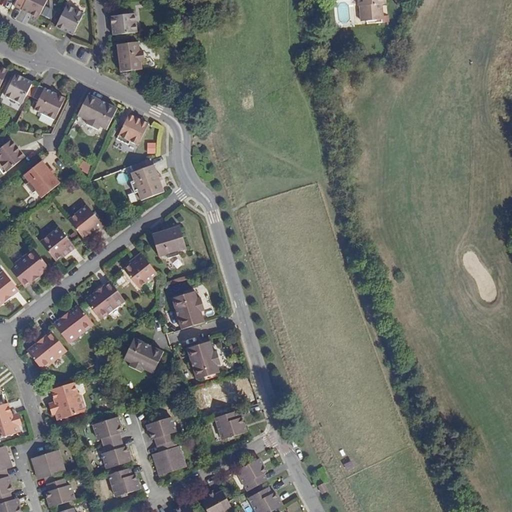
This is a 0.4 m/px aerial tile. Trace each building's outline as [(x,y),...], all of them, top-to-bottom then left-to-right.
[(34,0),(28,13),(45,22),(56,0),(55,0),(34,0)] [(383,0),(357,0),(358,7),(361,7),(362,20),(382,19),(381,5),(384,5),(383,0)] [(80,39),(91,17),(74,9),(63,30),(80,39)] [(113,36),(137,33),(135,14),(111,17),(113,36)] [(139,42),(118,45),(121,72),(142,70),(141,62),(145,61),(143,50),(140,51),(139,42)] [(16,74),(5,96),(22,104),(33,82),(16,74)] [(34,109),(55,120),(65,98),(39,85),(33,97),(39,100),(34,109)] [(88,94),(78,116),(88,121),(86,124),(98,130),(100,127),(107,130),(117,108),(88,94)] [(128,141),(138,145),(148,124),(129,114),(117,139),(126,144),(128,141)] [(25,157),(12,140),(0,149),(0,169),(4,174),(25,157)] [(60,183),(53,174),(49,170),(42,161),(24,176),(29,182),(26,184),(34,194),(37,192),(41,198),(60,183)] [(139,192),(142,200),(164,192),(154,165),(132,173),(134,180),(131,182),(135,194),(139,192)] [(69,220),(83,238),(90,233),(96,229),(97,230),(103,226),(87,205),(69,220)] [(190,249),(183,226),(153,235),(160,257),(167,256),(168,259),(181,255),(180,252),(190,249)] [(40,242),(55,261),(63,255),(68,251),(69,253),(75,248),(59,228),(40,242)] [(9,268),(24,286),(48,267),(35,250),(17,265),(16,263),(9,268)] [(157,274),(141,253),(135,258),(137,260),(131,264),(124,270),(139,288),(157,274)] [(0,303),(18,289),(4,271),(0,273),(0,303)] [(117,290),(111,283),(87,302),(99,318),(118,304),(119,306),(125,301),(117,290)] [(182,329),(205,322),(201,312),(205,311),(201,298),(197,299),(195,292),(172,299),(182,329)] [(93,324),(80,307),(55,326),(69,344),(76,339),(75,338),(93,324)] [(67,351),(53,333),(28,352),(41,369),(60,355),(61,357),(67,351)] [(209,338),(186,345),(196,376),(218,369),(216,361),(220,360),(216,347),(212,349),(209,338)] [(132,368),(144,374),(146,370),(153,374),(163,353),(134,339),(124,360),(134,365),(132,368)] [(78,394),(74,383),(51,390),(55,402),(55,403),(58,402),(59,406),(54,408),(56,414),(58,420),(84,412),(86,409),(81,396),(78,394)] [(205,393),(212,414),(233,408),(231,402),(236,400),(232,385),(205,393)] [(52,415),(56,414),(54,408),(59,406),(58,402),(55,403),(55,402),(49,404),(52,415)] [(8,403),(0,405),(0,438),(20,432),(18,425),(16,420),(11,421),(10,417),(12,416),(12,415),(8,403)] [(16,420),(18,425),(22,424),(18,413),(12,415),(12,416),(10,417),(11,421),(16,420)] [(240,421),(238,414),(215,421),(222,443),(249,434),(244,420),(240,421)] [(154,449),(174,443),(171,435),(175,434),(171,419),(144,427),(148,442),(152,441),(154,449)] [(117,436),(121,434),(117,421),(90,429),(94,443),(97,442),(99,449),(119,443),(117,436)] [(121,450),(119,443),(99,449),(101,455),(98,457),(102,471),(129,463),(124,449),(121,450)] [(176,449),(174,443),(154,449),(156,455),(151,456),(157,477),(186,469),(179,448),(176,449)] [(26,463),(32,482),(32,483),(39,481),(41,487),(59,481),(57,475),(60,474),(54,454),(26,463)] [(261,473),(265,472),(257,458),(234,471),(245,491),(265,480),(261,473)] [(129,477),(128,471),(104,478),(111,499),(138,491),(133,476),(129,477)] [(44,509),(47,508),(69,502),(65,488),(62,489),(59,481),(41,487),(43,494),(39,495),(44,509)] [(267,488),(247,499),(253,511),(267,511),(280,505),(273,492),(270,494),(267,488)] [(229,509),(219,491),(213,495),(211,492),(197,500),(199,503),(203,511),(227,511),(230,510),(229,509)] [(0,511),(11,511),(9,501),(4,502),(0,503),(0,511)] [(187,511),(186,510),(183,503),(169,511),(187,511)]
